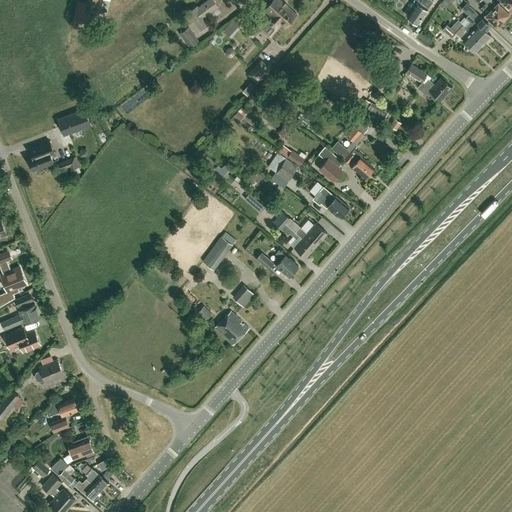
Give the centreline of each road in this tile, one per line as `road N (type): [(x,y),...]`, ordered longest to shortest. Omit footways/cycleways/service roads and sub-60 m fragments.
road 1 (unclassified): [(192,427),(486,95)]
road 2 (unclassified): [(192,427),(105,384),(82,362),(0,153)]
road 3 (primary): [(511,151),(396,266),(292,404)]
road 4 (primary): [(292,404),(511,185)]
road 5 (residential): [(486,95),(350,0)]
road 6 (primary): [(196,511),(292,404)]
